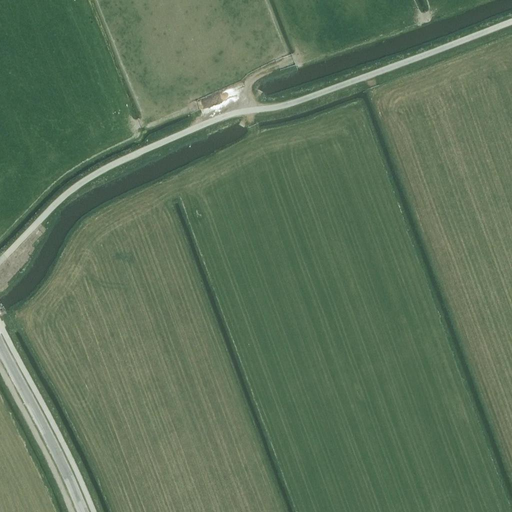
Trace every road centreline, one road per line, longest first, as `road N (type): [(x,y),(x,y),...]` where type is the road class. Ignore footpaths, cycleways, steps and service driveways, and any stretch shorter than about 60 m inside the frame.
road 1 (unclassified): [(0,262),(54,204),(107,167),(233,113),(311,97),(511,22)]
road 2 (tertiary): [(83,511),(0,346)]
